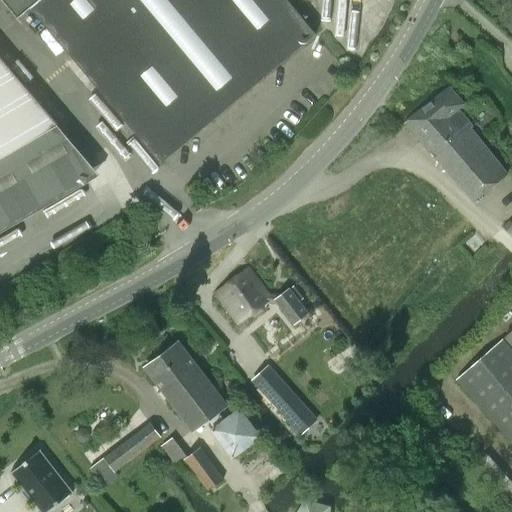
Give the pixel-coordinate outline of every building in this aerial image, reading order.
[(3,0),(19,18),(31,7),(161,162),(315,34),(287,0),(3,0)] [(0,233),(100,175),(58,125),(0,56),(0,233)] [(507,174),(469,129),(470,127),(457,111),(456,112),(454,111),(463,104),(449,87),(404,123),(473,201),(507,174)] [(511,223),(509,220),(502,226),(510,234),(511,231),(511,223)] [(239,323),(266,302),(277,304),(293,325),(309,313),(290,287),(280,295),(267,292),(247,267),(215,292),(239,323)] [(278,352),(253,320),(241,328),(257,349),(252,354),(261,365),(278,352)] [(511,351),(502,340),(456,380),(511,443),(511,351)] [(146,366),(189,424),(193,429),(225,405),(178,342),(146,366)] [(284,382),(267,398),(301,435),(318,419),(284,382)] [(261,436),(240,406),(209,428),(231,458),(261,436)] [(150,423),(105,457),(104,457),(90,468),(104,487),(119,476),(115,471),(160,437),(150,423)] [(207,491),(223,479),(198,445),(185,455),(173,439),(163,446),(175,463),(182,458),(207,491)] [(40,449),(10,472),(41,511),(45,511),(72,491),(40,449)] [(296,511),(330,511),(330,506),(305,499),(296,511)]
